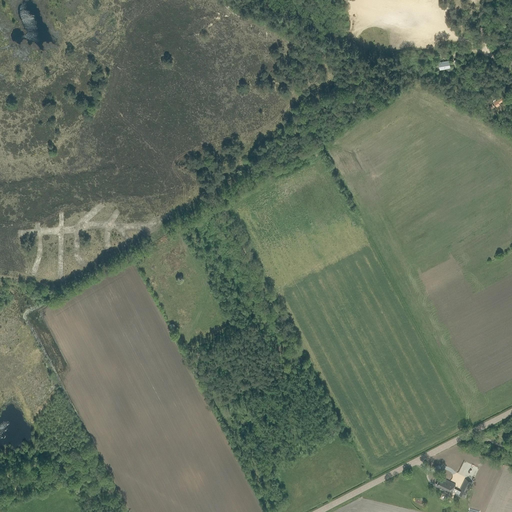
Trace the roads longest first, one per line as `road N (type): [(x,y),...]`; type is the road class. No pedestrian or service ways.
road 1 (tertiary): [(318,511),(511,411)]
road 2 (track): [(511,66),(460,39),(343,0)]
